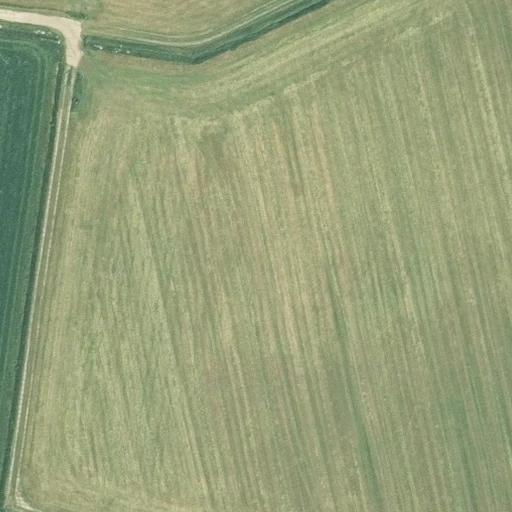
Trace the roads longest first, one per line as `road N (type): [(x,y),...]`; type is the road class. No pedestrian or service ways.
road 1 (track): [(27,511),(16,503),(13,479),(71,26)]
road 2 (track): [(284,0),(200,41),(0,14)]
